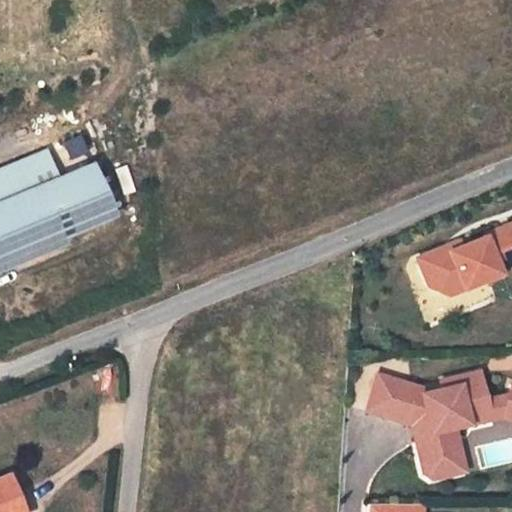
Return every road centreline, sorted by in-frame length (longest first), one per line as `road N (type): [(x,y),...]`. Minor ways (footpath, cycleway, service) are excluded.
road 1 (residential): [(511,174),(147,319)]
road 2 (unclassified): [(147,319),(129,511)]
road 3 (residential): [(147,319),(0,374)]
